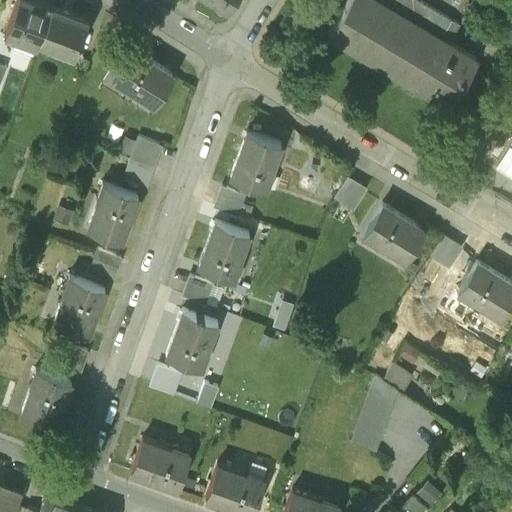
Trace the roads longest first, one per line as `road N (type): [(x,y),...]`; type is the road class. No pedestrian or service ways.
road 1 (residential): [(77,478),(230,61)]
road 2 (residential): [(511,235),(230,61)]
